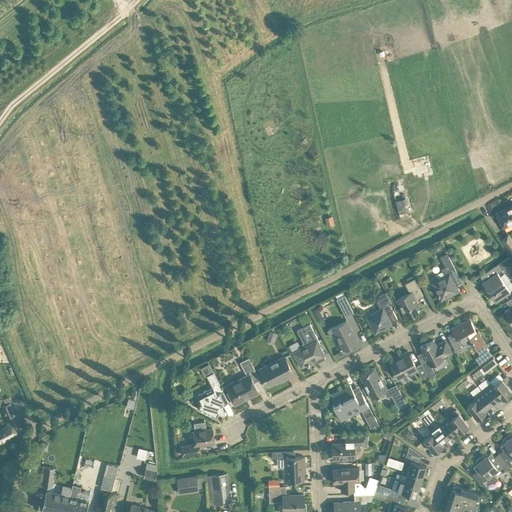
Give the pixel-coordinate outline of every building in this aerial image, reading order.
[(396,200),(399,213),(409,210),(405,198),(396,200)] [(511,222),(511,204),(496,212),(503,226),(511,222)] [(511,251),(511,238),(508,234),(501,239),(511,253),(511,251)] [(453,280),(459,276),(453,264),(447,253),(440,256),(445,266),(441,268),(444,275),(437,279),(436,277),(429,281),(432,288),(434,287),(440,300),(458,290),(453,280)] [(511,257),(511,255),(488,270),(492,275),(482,282),(487,290),(488,289),(491,292),(490,293),(495,301),(510,291),(497,272),(508,264),(511,269),(511,268),(511,257)] [(396,299),(406,317),(420,310),(415,299),(423,295),(414,278),(405,283),(410,292),(396,299)] [(366,316),(374,332),(391,324),(390,322),(397,319),(389,304),(392,303),(386,291),(378,295),(376,301),(380,308),(366,316)] [(345,316),(354,312),(345,294),(336,298),(345,316)] [(448,335),(455,349),(471,341),(472,342),(475,347),(484,342),(478,330),(476,331),(470,318),(451,328),(453,332),(448,335)] [(343,349),(357,342),(346,320),(332,327),(343,349)] [(293,351),(301,367),(307,363),(307,365),(309,364),(309,362),(312,361),(314,364),(325,358),(324,355),(324,354),(319,344),(320,343),(310,323),(297,330),(303,341),(301,347),(293,351)] [(270,331),(267,337),(275,340),(277,333),(270,331)] [(451,351),(445,340),(439,343),(439,344),(436,345),(433,339),(420,346),(428,360),(422,363),(429,377),(435,374),(430,365),(443,358),(442,356),(451,351)] [(479,364),(492,354),(487,348),(474,357),(479,364)] [(416,366),(407,350),(398,355),(400,357),(389,363),(397,377),(409,371),(410,374),(418,370),(421,377),(427,375),(428,378),(429,377),(422,363),(416,366)] [(280,380),(293,373),(284,356),(259,369),(267,384),(279,378),(280,380)] [(254,383),(260,379),(249,357),(240,362),(246,375),(225,386),(235,404),(244,400),(243,398),(258,390),(254,383)] [(497,363),(493,357),(479,368),(482,371),(484,373),(497,363)] [(387,389),(380,374),(378,375),(374,367),(360,374),(371,397),(384,391),(387,397),(391,395),(398,409),(407,404),(396,384),(395,384),(398,388),(390,392),(388,388),(387,389)] [(221,404),(228,401),(214,372),(207,375),(212,386),(198,394),(201,400),(200,400),(200,402),(201,402),(198,408),(215,417),(219,411),(223,413),(226,412),(221,404)] [(501,379),(493,386),(500,396),(502,398),(511,391),(501,379)] [(493,386),(490,382),(482,389),(492,403),(500,396),(493,386)] [(350,384),(330,394),(335,403),(333,404),(339,417),(360,407),(366,417),(372,414),(360,390),(354,393),(350,384)] [(492,403),(482,389),(479,385),(470,392),(475,399),(484,409),(492,403)] [(486,411),(484,409),(475,399),(467,406),(477,418),(486,411)] [(6,417),(15,414),(10,402),(1,406),(6,417)] [(433,410),(439,406),(436,402),(430,407),(433,410)] [(450,419),(457,430),(459,432),(468,425),(456,409),(447,416),(450,419)] [(449,436),(457,430),(450,419),(447,416),(439,423),(449,436)] [(194,430),(192,430),(194,443),(181,445),(183,454),(200,451),(199,445),(214,442),(212,427),(206,428),(205,421),(193,422),(194,430)] [(430,430),(432,433),(441,443),(449,436),(439,423),(430,430)] [(0,432),(0,441),(8,437),(9,438),(17,433),(12,424),(0,432)] [(443,445),(441,443),(432,433),(424,440),(434,452),(443,445)] [(366,434),(345,434),(345,442),(332,443),(332,458),(354,458),(354,449),(360,449),(360,446),(367,446),(366,434)] [(504,449),(499,452),(509,466),(511,464),(511,441),(507,435),(506,436),(502,441),(503,441),(500,444),(504,449)] [(409,446),(401,469),(423,476),(426,465),(418,462),(420,456),(420,454),(409,446)] [(294,456),(294,450),(271,451),(272,458),(285,457),(285,467),(284,467),(284,481),(304,481),(303,465),(305,465),(304,456),(294,456)] [(509,466),(499,452),(494,456),(490,451),(487,454),(487,453),(482,455),(481,455),(480,456),(495,476),(508,469),(510,467),(509,466)] [(387,453),(378,453),(378,462),(384,462),(387,453)] [(476,462),(473,465),(477,470),(473,474),(483,487),(488,483),(489,484),(498,479),(495,476),(480,456),(479,457),(475,462),(476,462)] [(40,485),(52,487),(54,467),(43,466),(40,485)] [(341,482),(341,491),(355,490),(354,481),(359,481),(358,468),(333,469),(333,482),(341,482)] [(155,479),(157,471),(145,469),(143,476),(155,479)] [(406,476),(404,481),(419,486),(423,476),(401,469),(400,474),(406,476)] [(208,493),(229,490),(227,473),(206,475),(208,493)] [(196,475),(176,478),(179,493),(199,490),(196,475)] [(363,487),(363,493),(374,493),(377,482),(370,480),(368,487),(363,487)] [(389,494),(396,496),(404,499),(405,500),(407,493),(416,496),(419,486),(404,481),(398,480),(395,489),(391,488),(389,494)] [(463,488),(453,484),(444,511),(462,511),(464,508),(475,511),(481,494),(463,488)] [(286,495),(286,485),(269,486),(269,502),(283,501),(283,511),(291,511),(304,510),(303,494),(286,495)] [(94,511),(113,511),(118,494),(100,490),(94,511)] [(73,497),(46,491),(45,494),(37,492),(33,507),(56,511),(85,511),(88,501),(81,499),(82,494),(74,492),(73,497)] [(363,493),(354,494),(354,501),(343,501),(343,502),(334,502),(334,511),(360,511),(360,502),(371,502),(374,493),(363,493)] [(389,511),(410,511),(412,508),(394,502),(396,496),(389,494),(389,495),(387,494),(385,500),(390,502),(387,511),(389,511)]
